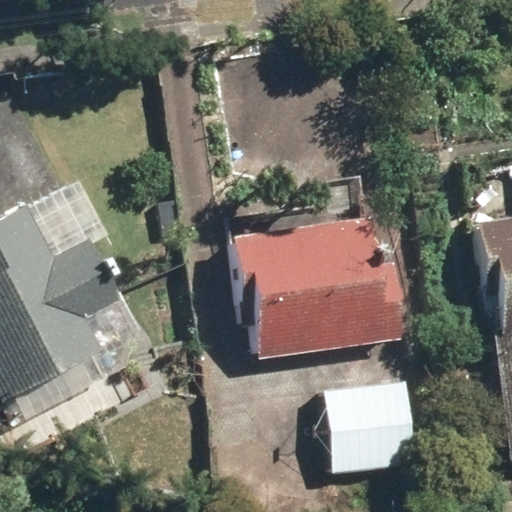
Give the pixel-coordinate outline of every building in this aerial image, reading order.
[(511,152),(461,158),(465,202),(511,197),(511,152)] [(101,264),(122,253),(78,166),(0,204),(0,399),(10,419),(20,414),(145,351),(101,264)] [(376,261),(368,208),(227,229),(246,358),(406,334),(395,259),(376,261)] [(511,214),(473,220),(505,457),(511,456),(511,214)] [(408,377),(325,384),(332,471),(415,465),(408,377)]
